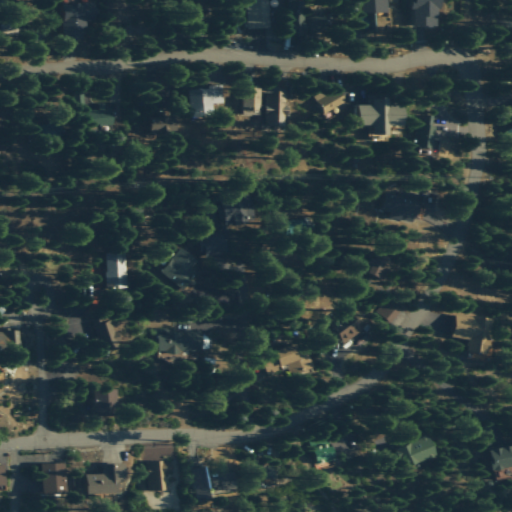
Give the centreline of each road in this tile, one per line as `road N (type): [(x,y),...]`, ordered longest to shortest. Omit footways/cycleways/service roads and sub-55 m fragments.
road 1 (residential): [(0,443),(269,434),(366,385),(416,319),(459,231),(476,137),(471,72),(462,60)]
road 2 (residential): [(0,71),(210,55),(462,60)]
road 3 (residential): [(247,435),(229,258)]
